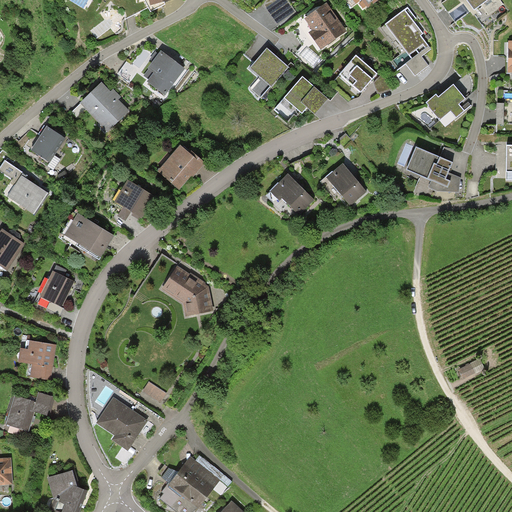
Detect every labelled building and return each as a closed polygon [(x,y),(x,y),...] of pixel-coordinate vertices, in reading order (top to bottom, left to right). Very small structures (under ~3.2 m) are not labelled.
[(145,0),(148,10),(167,0),(145,0)] [(263,0),(261,3),(272,20),(291,6),(287,0),(263,0)] [(361,0),(368,8),(377,0),(361,0)] [(497,0),(466,0),(472,8),(479,3),(488,16),(502,6),(497,0)] [(345,33),(324,4),(306,17),(315,29),(308,34),(320,50),(345,33)] [(420,35),(404,12),(385,26),(411,60),(427,48),(418,36),(420,35)] [(286,64),(265,46),(248,65),(259,75),(248,87),(264,101),(295,66),(289,61),(286,64)] [(184,69),(157,48),(146,64),(152,68),(143,79),(164,95),(184,69)] [(380,78),(354,56),(329,84),(339,93),(346,85),(362,98),(380,78)] [(138,70),(125,61),(117,73),(129,82),(138,70)] [(382,76),(373,86),(379,97),(394,91),(382,76)] [(329,102),(302,79),(284,100),(302,116),(307,110),(316,118),(329,102)] [(100,82),(80,100),(107,130),(127,111),(100,82)] [(451,87),(425,106),(438,124),(451,114),(455,119),(463,114),(459,108),(464,104),(451,87)] [(511,106),(499,106),(498,127),(511,126),(511,106)] [(63,138),(44,125),(29,147),(48,160),(63,138)] [(177,146),(156,171),(178,189),(189,176),(192,179),(204,164),(189,152),(187,154),(177,146)] [(505,147),(496,146),(495,171),(505,171),(505,147)] [(417,150),(409,171),(423,177),(420,185),(439,193),(458,194),(460,182),(465,154),(444,147),(439,160),(417,150)] [(342,163),(324,178),(347,206),(365,191),(342,163)] [(297,213),(312,198),(286,172),(268,189),(276,198),(280,195),(297,213)] [(49,193),(21,175),(7,197),(34,215),(49,193)] [(153,195),(125,179),(113,199),(141,216),(153,195)] [(113,236),(75,211),(62,232),(100,256),(113,236)] [(0,266),(7,271),(25,244),(3,230),(0,233),(0,266)] [(76,283),(51,270),(39,294),(63,307),(76,283)] [(161,290),(185,306),(188,318),(205,314),(198,285),(175,270),(161,290)] [(54,344),(28,340),(26,348),(20,347),(18,361),(31,363),(29,376),(49,379),(54,344)] [(478,363),(460,373),(464,381),(483,371),(478,363)] [(148,384),(143,392),(160,403),(165,394),(148,384)] [(105,388),(100,396),(107,400),(112,392),(105,388)] [(35,401),(13,394),(4,422),(28,430),(33,411),(49,415),(54,398),(37,393),(35,401)] [(146,426),(114,404),(98,426),(114,436),(111,442),(127,453),(146,426)] [(217,480),(188,458),(166,486),(195,509),(217,480)] [(0,485),(13,485),(13,461),(0,461),(0,485)] [(73,468),(48,477),(54,497),(49,508),(59,511),(75,511),(86,489),(77,484),(73,468)] [(241,511),(230,501),(220,511),(241,511)]
